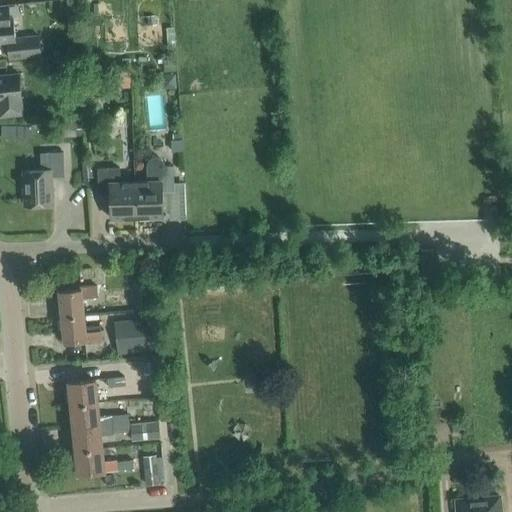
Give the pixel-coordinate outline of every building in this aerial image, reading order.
[(39,55),(37,36),(13,38),(11,17),(8,17),(6,6),(0,6),(0,44),(6,44),(7,58),(39,55)] [(144,27),(153,27),(153,18),(143,19),(144,27)] [(87,61),(92,68),(102,60),(97,54),(87,61)] [(176,59),(164,60),(165,71),(177,71),(176,59)] [(131,87),(130,69),(104,72),(106,89),(131,87)] [(0,116),(22,114),(17,73),(0,75),(0,116)] [(87,80),(88,96),(100,95),(99,79),(87,80)] [(76,87),(64,88),(65,99),(77,98),(76,87)] [(76,137),(75,120),(55,121),(57,138),(76,137)] [(2,124),(2,136),(16,136),(16,125),(2,124)] [(181,140),(171,140),(171,151),(181,150),(181,140)] [(22,170),(23,206),(51,205),(50,177),(63,176),(62,152),(39,153),(40,170),(22,170)] [(173,191),(172,166),(165,167),(165,165),(165,163),(163,160),(161,158),(158,157),(155,157),(153,157),(149,159),(147,162),(147,165),(147,182),(134,182),(135,218),(161,217),(160,192),(173,191)] [(135,218),(134,182),(121,182),(120,168),(96,169),(97,194),(109,193),(109,219),(135,218)] [(437,278),(436,250),(422,250),(423,279),(437,278)] [(136,310),(150,308),(147,282),(133,284),(136,310)] [(97,302),(96,297),(95,286),(78,288),(79,291),(56,294),(59,318),(82,316),(81,304),(97,302)] [(84,333),(82,316),(59,318),(62,343),(84,341),(84,344),(101,342),(100,331),(84,333)] [(125,354),(150,351),(147,319),(121,322),(125,354)] [(124,377),(107,378),(108,387),(124,386),(124,377)] [(68,406),(97,403),(94,379),(65,383),(68,406)] [(99,418),(97,403),(68,406),(70,430),(128,423),(127,415),(99,418)] [(160,437),(158,420),(131,423),(132,440),(160,437)] [(129,432),(128,423),(70,430),(73,453),(101,450),(100,437),(113,435),(113,433),(129,432)] [(452,424),(452,434),(465,433),(464,423),(452,424)] [(103,461),(101,450),(73,453),(75,476),(133,470),(131,459),(116,461),(115,460),(103,461)] [(165,483),(162,457),(157,457),(157,455),(143,456),(145,484),(165,483)] [(500,511),(500,500),(457,502),(457,511),(500,511)]
